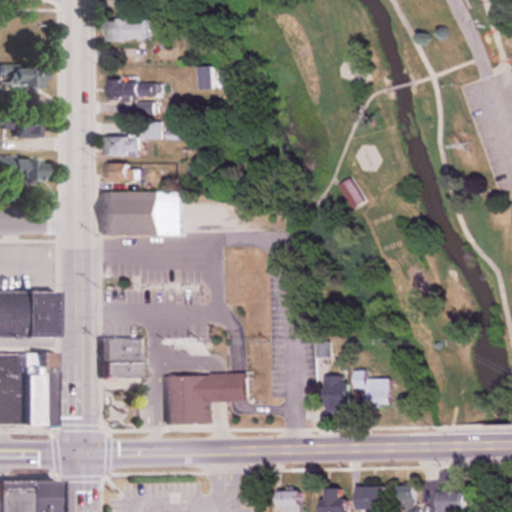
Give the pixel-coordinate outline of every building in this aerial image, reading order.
[(107,20),(107,40),(149,40),(149,20),(107,20)] [(214,67),(200,67),(200,89),(214,89),(214,67)] [(38,68),(5,68),(5,88),(38,88),(38,68)] [(108,97),(162,97),(162,81),(108,81),(108,97)] [(153,102),(137,102),(137,115),(153,115),(153,102)] [(12,114),(12,138),(39,138),(39,114),(12,114)] [(162,122),(144,122),(144,139),(162,139),(162,122)] [(139,136),(104,136),(104,157),(139,157),(139,136)] [(0,180),(41,181),(41,159),(0,157),(0,180)] [(107,182),(139,182),(139,163),(107,163),(107,182)] [(337,186),(351,210),(364,202),(351,178),(337,186)] [(182,192),(101,191),(101,236),(182,236),(182,192)] [(53,292),(0,291),(0,337),(53,338),(53,292)] [(101,379),(141,379),(141,339),(101,339),(101,379)] [(0,423),(18,423),(19,351),(0,351),(0,423)] [(19,351),(36,351),(35,423),(18,423),(19,351)] [(53,424),(53,351),(36,351),(35,423),(53,424)] [(161,374),(163,423),(211,421),(210,402),(219,401),(236,401),(247,400),(246,371),(235,372),(218,372),(161,374)] [(348,377),(325,377),(325,413),(348,413),(348,377)] [(366,380),(366,408),(390,408),(390,380),(366,380)] [(23,511),(23,479),(55,478),(55,511),(23,511)] [(0,511),(23,511),(23,479),(0,479),(0,511)] [(415,511),(416,487),(398,487),(397,511),(415,511)] [(386,488),(357,488),(357,511),(386,511),(386,488)] [(347,511),(348,501),(341,501),(341,490),(325,490),(324,511),(347,511)] [(302,511),(302,492),(279,492),(278,511),(302,511)] [(435,511),(450,511),(464,511),(464,493),(436,493),(435,511)]
